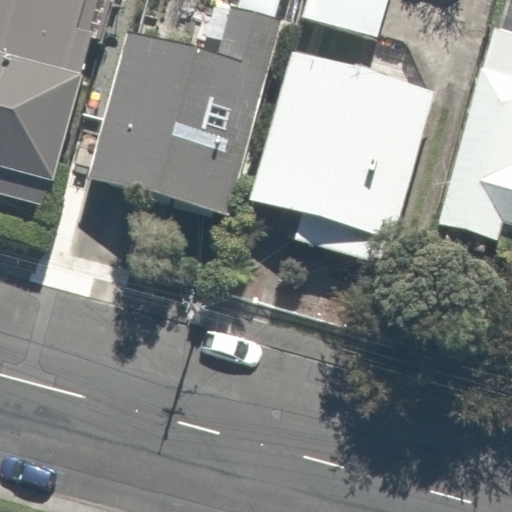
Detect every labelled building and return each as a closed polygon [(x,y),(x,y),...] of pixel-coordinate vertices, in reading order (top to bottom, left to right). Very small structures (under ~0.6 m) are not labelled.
[(0,0),(0,192),(47,206),(105,0),(0,0)] [(286,17),(218,0),(209,0),(198,45),(139,30),(97,195),(233,229),(286,17)] [(311,0),(309,13),(401,32),(407,0),(311,0)] [(511,29),(501,26),(442,236),(511,255),(511,29)] [(398,265),(443,86),(301,51),(257,230),(398,265)]
